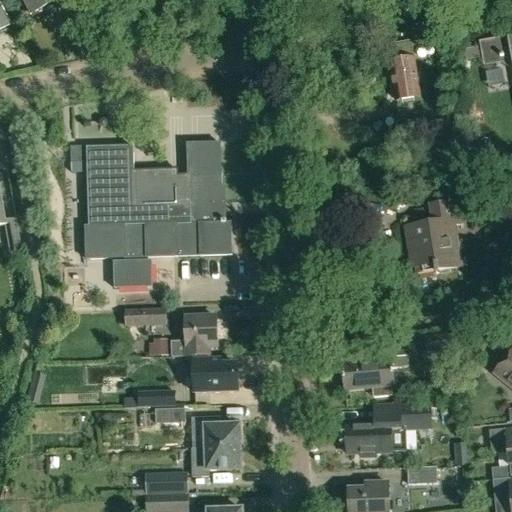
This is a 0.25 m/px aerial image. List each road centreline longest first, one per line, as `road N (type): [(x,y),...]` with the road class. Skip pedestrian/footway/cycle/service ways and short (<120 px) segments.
road 1 (unclassified): [(301,511),(290,172),(258,46)]
road 2 (residential): [(0,99),(258,46)]
